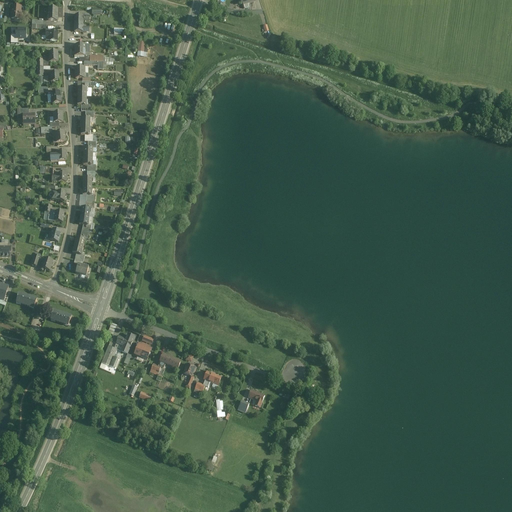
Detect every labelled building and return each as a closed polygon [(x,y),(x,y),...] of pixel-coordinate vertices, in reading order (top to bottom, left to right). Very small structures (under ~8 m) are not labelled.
[(15,7),(12,7),(11,19),(20,20),(20,15),(21,15),(21,12),(20,12),(21,8),(15,7)] [(57,9),(49,9),(48,17),(49,17),(49,21),(57,21),(57,17),(57,9)] [(83,16),(75,16),(75,24),(83,24),(83,21),(83,16)] [(83,24),(75,24),(74,32),(82,32),(83,32),(83,28),(83,24)] [(21,29),(16,29),(16,35),(16,39),(18,39),(20,39),(26,39),(26,34),(26,29),(21,29)] [(58,32),(53,32),(53,31),(50,31),(45,31),(45,37),(46,37),(46,40),(50,40),(50,41),(57,41),(58,32)] [(145,42),(139,42),(137,56),(146,57),(147,53),(144,53),(145,42)] [(89,45),(74,45),(74,56),(74,58),(79,58),(79,56),(84,56),(89,57),(89,56),(89,45)] [(58,52),(49,53),(49,60),(48,60),(48,63),(50,63),(58,62),(58,52)] [(48,58),(42,58),(42,60),(43,60),(43,67),(50,67),(50,63),(48,63),(48,60),(48,58)] [(85,74),(84,68),(75,68),(75,79),(88,79),(88,74),(85,74)] [(59,73),(51,73),(51,79),(49,79),(50,82),(59,82),(59,73)] [(90,85),(82,85),(82,88),(78,88),(78,97),(87,97),(87,93),(86,93),(86,89),(90,89),(90,85)] [(60,92),(51,93),(52,99),(51,99),(52,104),(61,103),(60,92)] [(87,97),(78,97),(77,106),(81,106),(81,109),(90,109),(90,106),(85,105),(85,102),(87,102),(87,97)] [(62,113),(53,113),(54,118),(54,123),(59,123),(62,123),(62,113)] [(34,117),(32,116),(32,115),(29,115),(23,115),(23,119),(22,121),(22,123),(23,125),(25,125),(26,124),(28,125),(35,125),(35,117),(34,117)] [(94,115),(85,115),(85,118),(81,118),(81,127),(90,127),(90,123),(89,123),(89,119),(94,119),(94,115)] [(90,127),(81,127),(81,136),(85,136),(85,139),(93,139),(93,136),(89,136),(89,132),(90,132),(90,127)] [(64,132),(55,133),(52,134),(53,143),(65,142),(64,132)] [(96,145),(88,145),(88,148),(84,148),(83,157),(93,157),(93,153),(91,153),(92,149),(96,149),(96,145)] [(58,152),(58,161),(66,161),(66,152),(58,152)] [(93,157),(83,157),(83,166),(87,166),(87,169),(96,169),(96,166),(91,166),(91,162),(93,162),(93,157)] [(66,174),(59,173),(58,176),(52,176),(52,182),(58,182),(66,183),(66,174)] [(87,178),(83,178),(83,187),(92,187),(92,183),(91,183),(91,179),(95,179),(95,175),(87,175),(87,178)] [(92,187),(83,187),(83,196),(87,196),(86,199),(95,199),(95,196),(91,196),(91,192),(92,192),(92,187)] [(65,192),(57,192),(57,194),(53,194),(52,200),(57,201),(64,201),(65,192)] [(85,208),(81,208),(80,216),(89,218),(90,213),(89,213),(89,209),(94,210),(94,206),(86,205),(85,208)] [(54,222),(56,212),(51,211),(51,213),(50,216),(48,216),(48,221),(55,222),(54,222)] [(64,213),(56,212),(54,222),(55,222),(63,223),(64,213)] [(89,218),(80,216),(79,225),(83,226),(82,229),(91,230),(92,226),(87,226),(88,222),(89,222),(89,218)] [(61,232),(53,230),(51,235),(50,235),(48,239),(50,240),(58,243),(61,232)] [(80,238),(77,237),(74,245),(83,247),(84,243),(83,243),(84,239),(89,240),(89,236),(81,234),(80,238)] [(83,247),(74,245),(72,254),(76,255),(75,258),(84,260),(85,256),(80,255),(81,252),(82,252),(83,247)] [(0,247),(0,257),(9,258),(9,252),(10,252),(11,247),(8,248),(0,247)] [(53,261),(45,259),(34,256),(33,260),(39,262),(43,263),(42,269),(50,271),(53,261)] [(81,265),(78,265),(76,274),(85,276),(87,276),(87,275),(89,267),(81,265)] [(9,287),(4,286),(0,297),(0,298),(4,300),(6,295),(9,287)] [(37,300),(19,294),(17,299),(18,299),(16,303),(17,303),(21,304),(30,307),(34,308),(34,309),(35,305),(37,300)] [(71,317),(54,311),(53,311),(52,316),(51,320),(55,321),(55,322),(64,324),(68,325),(68,326),(70,322),(72,317),(71,317)] [(117,326),(111,324),(108,334),(113,336),(117,326)] [(126,340),(119,337),(116,344),(124,348),(122,353),(127,355),(129,350),(130,350),(132,343),(126,340)] [(111,342),(101,364),(108,367),(106,371),(108,372),(109,371),(114,373),(119,360),(114,358),(117,351),(122,353),(124,348),(116,344),(111,342)] [(142,347),(139,345),(135,356),(141,358),(146,346),(143,345),(142,347)] [(149,347),(146,346),(141,358),(147,360),(151,350),(148,349),(149,347)] [(163,355),(160,362),(166,364),(173,367),(173,369),(177,371),(181,362),(163,355)] [(154,365),(150,373),(162,378),(165,370),(164,370),(166,364),(160,362),(158,367),(154,365)] [(188,364),(183,374),(190,377),(191,377),(195,368),(188,364)] [(207,373),(204,379),(218,385),(221,378),(207,373)] [(198,383),(194,392),(201,395),(205,386),(198,383)] [(134,396),(138,387),(133,385),(130,394),(134,396)] [(265,396),(251,390),(248,397),(257,401),(262,403),(265,396)] [(142,393),(140,398),(149,402),(151,397),(142,393)] [(238,409),(245,413),(249,404),(242,400),(238,409)]
